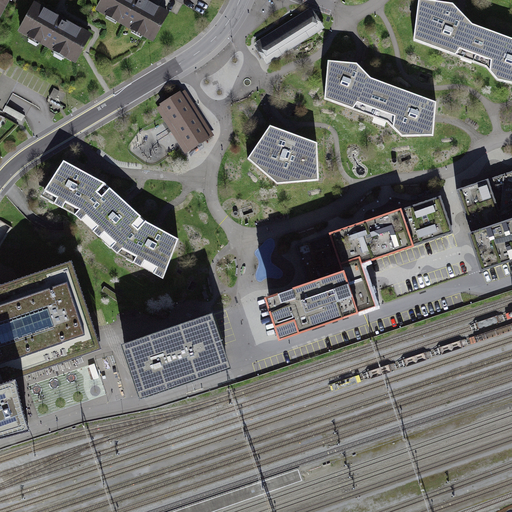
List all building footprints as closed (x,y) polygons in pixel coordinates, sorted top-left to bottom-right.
[(0,0),(0,21),(11,0),(0,0)] [(146,0),(101,0),(96,10),(153,42),(168,13),(146,0)] [(453,4),(424,0),(418,0),(413,41),(485,67),(497,81),(511,84),(511,39),(472,24),(459,10),(453,4)] [(19,32),(75,63),(90,33),(34,3),(19,32)] [(254,46),(267,65),(325,28),(313,10),(310,11),(308,9),(256,43),(257,45),(254,46)] [(357,64),(328,62),(324,100),(388,123),(392,128),(402,137),(433,136),(436,103),(371,79),(357,64)] [(180,91),(160,104),(161,105),(156,108),(185,154),(214,136),(185,90),(181,93),(180,91)] [(317,144),(270,127),(247,160),(277,185),(319,181),(317,144)] [(105,184),(64,161),(40,197),(75,217),(117,255),(163,281),(179,240),(147,222),(105,184)] [(511,180),(470,194),(482,230),(470,234),(481,266),(511,255),(511,180)] [(355,226),(348,228),(361,266),(368,264),(459,232),(446,194),(355,226)] [(263,295),(279,342),(376,308),(361,266),(348,228),(295,246),(306,280),(263,295)] [(98,347),(70,262),(0,285),(0,379),(29,370),(98,347)] [(212,316),(120,345),(137,397),(229,368),(212,316)] [(95,364),(89,366),(93,380),(99,378),(95,364)] [(0,439),(29,430),(14,382),(0,386),(0,439)]
